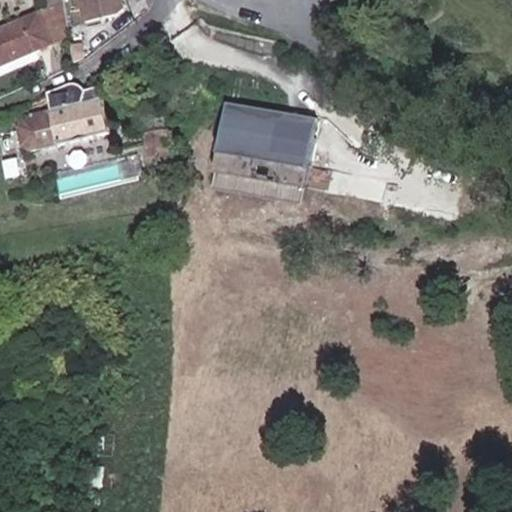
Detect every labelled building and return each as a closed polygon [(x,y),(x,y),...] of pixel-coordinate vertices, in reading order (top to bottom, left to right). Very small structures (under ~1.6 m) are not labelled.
[(124,6),(120,0),(84,0),(89,23),(118,15),(124,6)] [(55,47),(74,40),(69,8),(42,18),(55,47)] [(0,68),(55,47),(42,18),(0,34),(0,68)] [(87,58),(84,42),(74,44),(78,64),(87,58)] [(76,90),(71,89),(48,99),(53,114),(24,124),(20,131),(25,149),(33,152),(112,131),(102,89),(83,94),(76,90)] [(325,169),(331,114),(235,104),(226,191),(311,200),(315,168),(325,169)]
